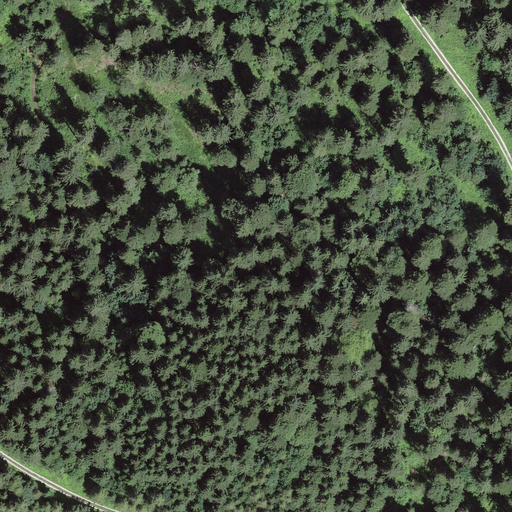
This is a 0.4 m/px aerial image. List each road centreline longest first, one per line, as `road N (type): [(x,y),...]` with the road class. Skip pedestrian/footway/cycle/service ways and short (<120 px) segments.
road 1 (track): [(511,170),(400,0)]
road 2 (track): [(62,0),(66,13),(39,48),(37,109),(22,123),(0,119)]
road 3 (track): [(293,0),(426,40)]
road 4 (track): [(0,455),(113,511)]
